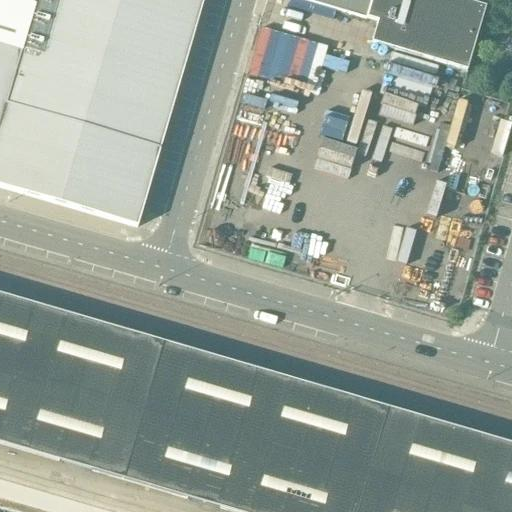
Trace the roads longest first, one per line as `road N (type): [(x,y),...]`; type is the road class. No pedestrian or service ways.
road 1 (unclassified): [(492,363),(165,270)]
road 2 (unclassified): [(165,270),(241,0)]
road 3 (unclassified): [(165,270),(0,222)]
